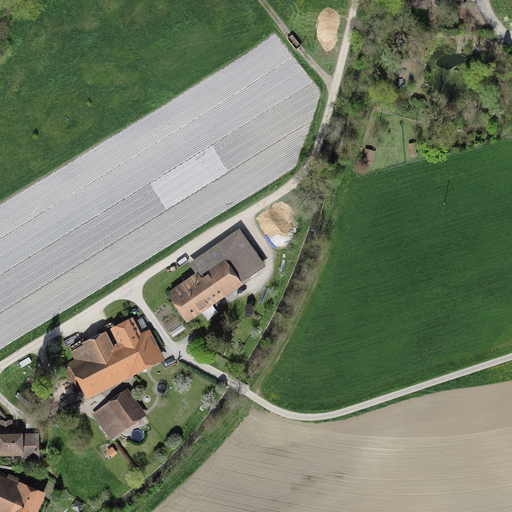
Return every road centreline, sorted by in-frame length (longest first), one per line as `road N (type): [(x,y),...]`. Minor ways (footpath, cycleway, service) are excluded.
road 1 (track): [(130,289),(270,203),(314,161),(354,0)]
road 2 (track): [(511,357),(322,416),(291,417),(223,381)]
road 3 (track): [(0,367),(130,289)]
road 4 (track): [(130,289),(168,344),(223,381)]
